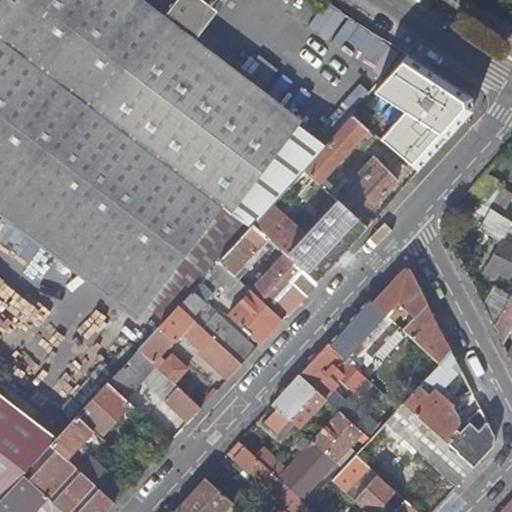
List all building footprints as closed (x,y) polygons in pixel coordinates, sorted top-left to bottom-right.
[(0,0),(0,198),(67,249),(146,309),(199,240),(222,209),(231,215),(256,182),(279,199),(289,189),(305,172),(321,154),(292,134),(247,99),(188,55),(194,47),(211,25),(218,15),(212,10),(219,0),(180,0),(163,23),(157,31),(115,0),(0,0)] [(132,0),(115,0),(157,31),(163,23),(132,0)] [(327,3),(310,27),(330,41),(346,17),(327,3)] [(247,99),(292,134),(298,127),(248,88),(194,47),(188,55),(247,99)] [(305,172),(369,230),(375,223),(368,216),(399,183),(376,157),(368,166),(373,171),(356,190),(351,185),(345,191),(351,196),(348,199),(326,180),(366,137),(372,143),(377,138),(353,119),(327,148),(321,154),(305,172)] [(292,134),(321,154),(327,148),(298,127),(292,134)] [(373,171),(368,166),(351,185),(356,190),(373,171)] [(307,276),(318,285),(369,230),(305,172),(289,189),(323,221),(307,239),(272,207),(254,227),(276,247),(285,256),(307,276)] [(504,183),(487,173),(482,179),(500,190),(501,188),(504,183)] [(507,219),(511,209),(511,195),(501,188),(500,190),(482,179),(467,194),(507,219)] [(165,324),(180,308),(220,264),(254,227),(272,207),(279,199),(256,182),(231,215),(222,209),(199,240),(146,309),(165,324)] [(323,221),(289,189),(279,199),(272,207),(307,239),(323,221)] [(511,223),(481,205),(476,214),(484,219),(478,230),(498,243),(480,273),(491,280),(495,275),(511,284),(511,223)] [(254,227),(220,264),(235,277),(264,246),(271,252),(276,247),(254,227)] [(207,333),(243,367),(257,352),(213,312),(208,318),(200,312),(222,288),(230,295),(235,290),(246,300),(229,318),(261,347),(285,322),(252,292),(235,277),(220,264),(180,308),(196,322),(207,333)] [(373,305),(399,328),(403,332),(429,306),(411,270),(406,270),(373,305)] [(310,286),(314,290),(318,285),(307,276),(301,282),(307,289),(310,286)] [(495,328),(511,298),(496,290),(485,308),(495,328)] [(495,328),(504,345),(511,329),(511,297),(511,298),(495,328)] [(370,301),(329,346),(358,373),(399,328),(373,305),(370,301)] [(429,306),(403,332),(441,366),(453,355),(429,306)] [(165,324),(139,352),(176,386),(188,373),(173,359),(166,367),(159,360),(174,343),(176,344),(196,322),(180,308),(165,324)] [(209,363),(229,382),(243,367),(207,333),(196,344),(212,359),(209,363)] [(329,346),(300,377),(327,402),(340,414),(343,416),(352,406),(334,389),(336,386),(329,380),(333,374),(357,396),(370,383),(358,373),(329,346)] [(139,352),(109,385),(125,401),(143,382),(190,425),(203,411),(176,386),(139,352)] [(441,366),(404,406),(448,447),(452,441),(450,440),(460,427),(459,417),(453,410),(439,397),(462,372),(453,355),(441,366)] [(300,377),(273,407),(277,411),(291,424),(300,432),(327,402),(300,377)] [(0,503),(26,475),(51,448),(65,432),(3,385),(0,389),(0,503)] [(78,418),(95,434),(102,440),(128,411),(132,414),(136,410),(125,401),(109,385),(78,418)] [(489,426),(479,405),(469,414),(472,419),(468,424),(478,435),(489,426)] [(352,406),(343,416),(357,429),(367,419),(352,406)] [(404,406),(399,411),(387,424),(431,464),(458,488),(474,471),(458,455),(448,447),(404,406)] [(291,424),(277,411),(267,423),(281,436),(291,424)] [(340,414),(313,443),(338,465),(358,442),(362,446),(358,450),(361,452),(371,441),(357,429),(343,416),(340,414)] [(65,432),(51,448),(115,507),(127,493),(91,460),(90,461),(86,457),(83,457),(79,461),(75,456),(95,434),(78,418),(65,432)] [(367,419),(357,429),(371,441),(380,431),(367,419)] [(138,436),(160,457),(172,444),(150,423),(138,436)] [(470,443),(458,455),(474,471),(494,451),(495,439),(489,426),(478,435),(470,443)] [(460,433),(452,441),(448,447),(458,455),(470,443),(460,433)] [(265,450),(257,459),(309,507),(310,508),(315,501),(309,496),(338,465),(313,443),(311,445),(309,442),(303,441),(298,447),(300,451),(302,454),(287,470),(265,450)] [(240,443),(228,456),(289,511),(303,511),(309,507),(257,459),(240,443)] [(51,448),(26,475),(63,511),(110,511),(115,507),(51,448)] [(344,470),(334,481),(347,494),(370,468),(357,456),(344,470)] [(216,468),(206,479),(234,504),(244,493),(216,468)] [(379,511),(398,493),(370,468),(347,494),(366,511),(379,511)] [(63,511),(26,475),(0,503),(0,511),(39,511),(43,509),(46,511),(63,511)] [(206,479),(175,511),(226,511),(234,504),(206,479)] [(417,511),(406,501),(397,511),(417,511)] [(511,511),(511,503),(503,511),(511,511)]
